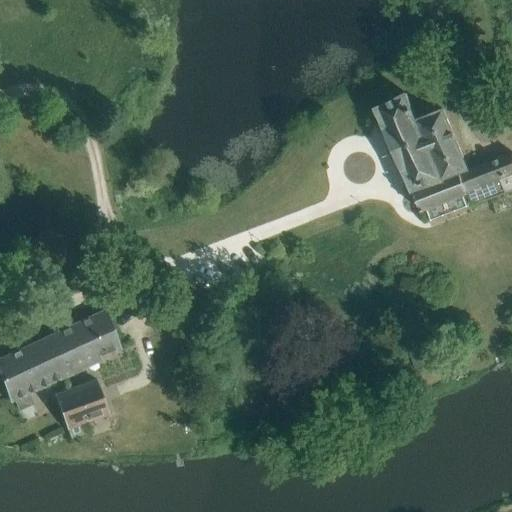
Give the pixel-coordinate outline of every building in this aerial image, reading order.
[(407,93),(376,109),(414,194),(411,198),(414,207),(420,207),(422,211),(426,209),(464,195),(468,194),(467,192),(469,191),(476,189),(469,171),(443,109),(417,120),(407,93)] [(511,153),(469,171),(476,189),(469,191),(474,204),(511,190),(511,153)] [(73,367),(118,349),(105,311),(59,332),(74,372),(75,372),(73,367)] [(63,377),(74,372),(59,332),(0,359),(0,372),(11,401),(63,377)] [(88,433),(84,422),(108,413),(96,381),(54,396),(66,428),(68,428),(72,439),(88,433)]
